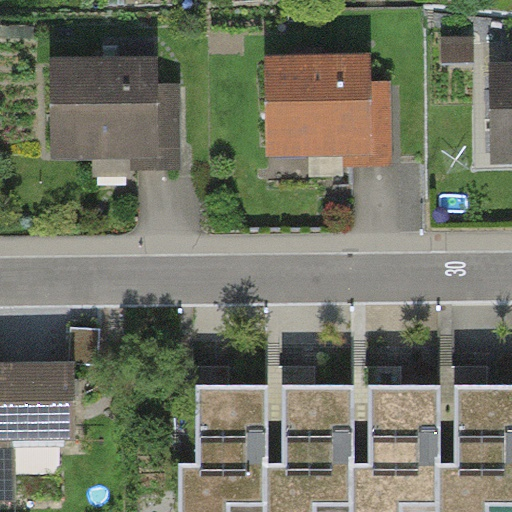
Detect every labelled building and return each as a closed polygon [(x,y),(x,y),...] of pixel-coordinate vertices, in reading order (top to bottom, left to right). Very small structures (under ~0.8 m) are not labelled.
[(40,69),(42,163),(125,161),(126,177),(172,176),(170,90),(150,91),(150,67),(40,69)] [(258,69),(260,163),(343,161),(343,176),(390,175),(388,90),(368,91),(368,67),(258,69)] [(511,76),(482,77),(484,171),(511,170),(511,76)] [(75,365),(0,365),(0,503),(18,504),(18,445),(75,444),(75,365)] [(196,464),(179,464),(179,511),(511,511),(511,383),(456,384),(457,425),(457,462),(442,462),(441,385),(369,385),(369,422),(369,463),(352,463),(352,386),(284,386),(284,422),(284,463),(265,463),(265,387),(197,387),(197,422),(196,464)]
